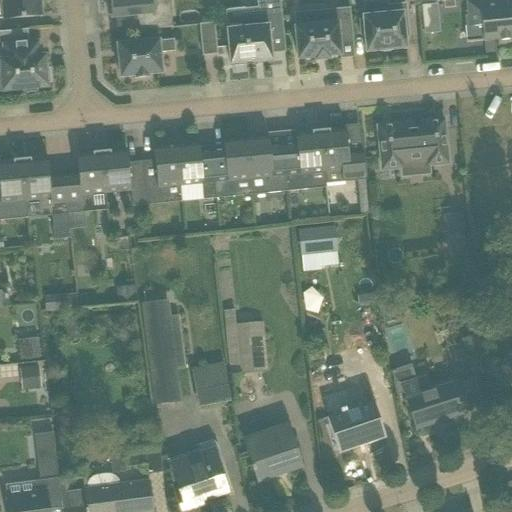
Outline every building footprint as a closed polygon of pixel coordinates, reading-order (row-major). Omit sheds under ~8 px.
[(0,0),(0,20),(42,17),(41,1),(44,1),(43,0),(0,0)] [(136,15),(138,31),(173,28),(169,0),(153,2),(152,0),(109,0),(110,1),(106,1),(108,15),(111,15),(111,18),(136,15)] [(243,10),(225,11),(227,27),(229,27),(229,31),(227,31),(231,67),(234,66),(234,67),(244,66),(244,65),(272,63),(269,34),(283,32),(280,0),(256,0),(258,8),(259,27),(246,28),(244,9),(243,10)] [(482,2),(467,3),(469,28),(470,43),(483,42),(498,40),(499,45),(511,43),(511,39),(511,11),(503,13),(501,0),(482,2)] [(363,20),(359,20),(361,36),(364,35),(366,53),(406,49),(405,38),(409,37),(406,5),(388,6),(389,15),(363,17),(363,20)] [(433,6),(421,7),(423,19),(426,19),(435,18),(433,6)] [(320,26),(295,28),(298,60),(316,58),(316,61),(318,61),(318,58),(326,57),(326,60),(328,60),(328,57),(340,56),(339,44),(353,43),(350,9),(336,10),(336,12),(319,14),(320,26)] [(200,26),(203,57),(217,55),(214,24),(200,26)] [(134,77),(134,80),(149,79),(148,76),(162,74),(160,54),(175,52),(174,40),(117,46),(120,78),(134,77)] [(23,91),(23,94),(37,93),(37,90),(48,88),(48,84),(51,83),(50,70),(46,70),(45,57),(40,57),(38,43),(18,45),(4,48),(5,63),(0,63),(0,73),(2,93),(23,91)] [(398,125),(377,128),(382,171),(403,169),(402,163),(427,161),(427,167),(448,165),(444,121),(423,123),(424,129),(399,131),(398,125)] [(324,172),(326,189),(325,173),(341,171),(342,181),(365,179),(361,141),(347,142),(346,131),(329,132),(329,131),(320,132),(324,172)] [(297,151),(283,153),(287,193),(310,190),(308,175),(324,173),(325,189),(326,189),(320,132),(312,133),(312,134),(295,136),(297,151)] [(269,138),(246,140),(250,180),(265,179),(266,195),(287,193),(283,153),(270,154),(269,138)] [(250,180),(246,140),(223,142),(224,154),(212,156),(216,195),(229,194),(227,182),(250,180)] [(199,145),(176,147),(180,187),(182,203),(180,187),(201,185),(203,201),(216,199),(216,195),(213,160),(200,161),(199,145)] [(155,161),(142,163),(144,183),(144,188),(145,194),(146,202),(159,201),(157,189),(180,187),(176,147),(153,149),(155,161)] [(110,152),(101,153),(106,194),(131,192),(127,152),(110,153),(110,152)] [(64,176),(67,215),(85,213),(85,212),(83,212),(82,196),(106,194),(101,153),(93,154),(93,155),(76,157),(78,175),(64,176)] [(31,160),(22,161),(26,202),(28,219),(29,219),(51,217),(67,215),(64,176),(49,178),(47,160),(31,161),(31,160)] [(26,202),(22,161),(13,162),(13,163),(0,164),(0,221),(4,221),(2,204),(26,202)] [(366,185),(357,186),(359,209),(368,208),(366,185)] [(85,220),(85,213),(67,215),(69,231),(77,230),(86,229),(85,220)] [(334,227),(298,231),(301,256),(336,253),(337,252),(334,227)] [(463,227),(444,229),(449,256),(467,253),(463,227)] [(118,246),(119,253),(129,252),(127,239),(117,240),(118,246)] [(135,286),(115,289),(116,294),(117,304),(137,302),(135,288),(135,286)] [(168,301),(138,305),(153,408),(180,404),(177,384),(175,369),(185,367),(178,316),(170,317),(168,301)] [(235,326),(224,327),(229,376),(267,373),(262,323),(235,326)] [(462,341),(467,357),(484,351),(479,336),(462,341)] [(191,370),(198,410),(231,404),(224,365),(191,370)] [(39,368),(22,370),(24,390),(42,388),(40,368),(39,368)] [(415,380),(402,384),(405,394),(407,401),(410,410),(416,429),(464,414),(458,395),(454,385),(453,383),(429,391),(424,377),(415,380)] [(330,417),(327,419),(332,436),(338,452),(339,455),(368,445),(385,439),(379,420),(373,403),(348,411),(330,417)] [(286,424),(243,439),(258,483),(301,468),(286,424)] [(159,448),(124,452),(126,469),(145,466),(147,476),(163,474),(159,448)] [(213,449),(171,462),(180,490),(177,491),(178,494),(180,494),(182,497),(178,498),(182,511),(203,505),(201,499),(210,496),(210,499),(227,493),(213,449)] [(32,483),(5,486),(7,498),(8,511),(48,511),(48,506),(58,505),(61,504),(58,480),(55,460),(37,462),(40,482),(32,483)] [(66,478),(58,480),(61,504),(61,511),(152,511),(150,498),(148,482),(120,485),(84,490),(68,492),(66,478)]
